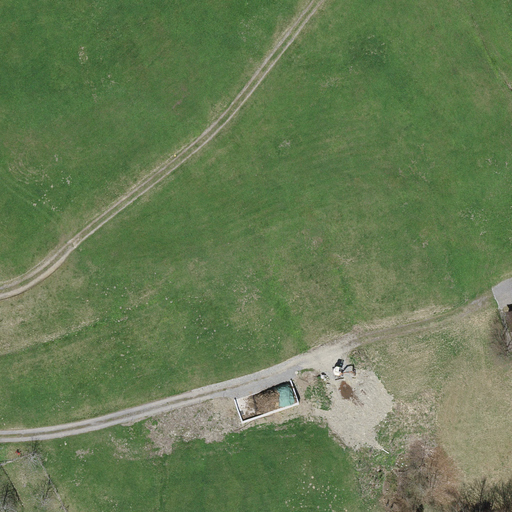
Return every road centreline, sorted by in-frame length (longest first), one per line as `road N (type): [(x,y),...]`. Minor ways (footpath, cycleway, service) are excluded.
road 1 (track): [(0,436),(166,418),(501,297)]
road 2 (track): [(0,297),(79,250),(314,0)]
